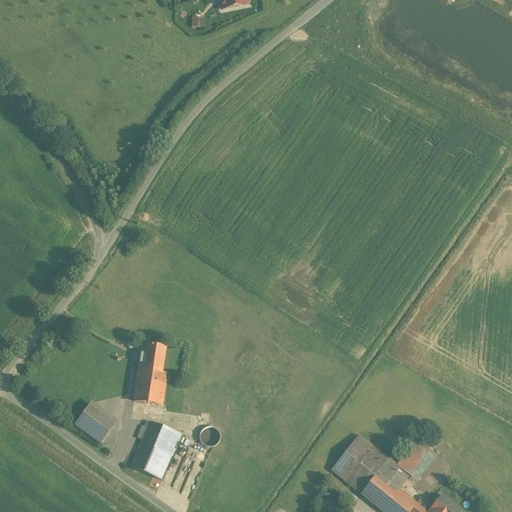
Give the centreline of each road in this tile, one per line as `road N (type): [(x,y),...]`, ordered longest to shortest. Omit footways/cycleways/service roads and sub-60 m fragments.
road 1 (unclassified): [(102,253),(202,103),(326,0)]
road 2 (unclassified): [(171,511),(0,388)]
road 3 (unclassified): [(102,253),(53,150),(0,87)]
road 4 (unclassified): [(0,381),(102,253)]
